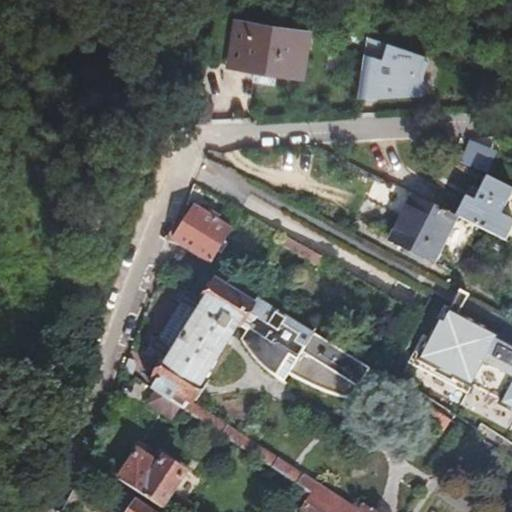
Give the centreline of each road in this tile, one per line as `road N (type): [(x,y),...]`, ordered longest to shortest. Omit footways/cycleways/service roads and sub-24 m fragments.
road 1 (residential): [(511,123),(196,138),(183,149),(106,370),(36,511)]
road 2 (track): [(183,149),(163,117),(110,73),(46,0)]
